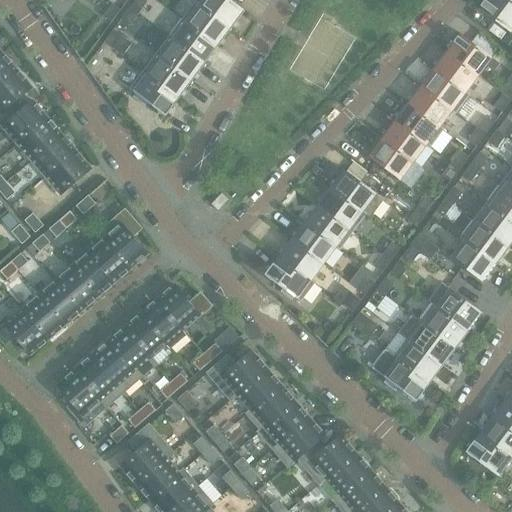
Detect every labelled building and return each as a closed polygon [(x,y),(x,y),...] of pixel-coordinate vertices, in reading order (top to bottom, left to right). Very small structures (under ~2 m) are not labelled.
[(138,14),(147,2),(143,0),(135,0),(130,8),(138,14)] [(244,12),(228,0),(201,0),(199,4),(195,1),(194,2),(231,30),(244,12)] [(511,6),(503,0),(484,0),(477,9),(510,34),(511,31),(511,6)] [(231,30),(194,2),(181,20),(218,47),(231,30)] [(111,23),(120,11),(112,4),(102,17),(111,23)] [(129,26),(138,14),(130,8),(121,20),(129,26)] [(218,47),(181,20),(168,37),(205,64),(218,47)] [(132,44),(113,30),(104,43),(123,57),(132,44)] [(500,64),(459,34),(445,52),(478,77),(486,82),(500,64)] [(205,64),(168,37),(155,54),(192,81),(205,64)] [(511,40),(508,37),(503,43),(511,49),(511,48),(511,40)] [(478,77),(445,52),(432,69),(469,97),(470,95),(466,93),(478,77)] [(0,84),(16,70),(2,54),(0,55),(0,84)] [(192,81),(155,54),(142,72),(179,98),(192,81)] [(469,97),(432,69),(419,86),(456,114),(469,97)] [(22,111),(14,102),(31,88),(16,70),(0,84),(0,126),(2,129),(22,111)] [(179,98),(142,72),(129,90),(135,95),(132,98),(144,107),(147,104),(165,117),(179,98)] [(511,73),(501,89),(511,97),(511,73)] [(456,114),(419,86),(406,104),(443,131),(444,130),(440,127),(451,112),(455,115),(456,114)] [(502,113),(511,101),(502,95),(493,107),(502,113)] [(16,145),(47,119),(33,101),(22,111),(2,129),(16,145)] [(443,131),(406,104),(393,121),(430,149),(443,131)] [(485,136),(494,124),(485,117),(476,129),(485,136)] [(30,162),(61,135),(47,119),(16,145),(30,162)] [(430,149),(393,121),(380,139),(413,163),(425,147),(429,150),(430,149)] [(476,148),(485,136),(476,129),(467,141),(476,148)] [(496,149),(505,137),(496,130),(487,142),(496,149)] [(44,178),(76,151),(61,135),(30,162),(44,178)] [(413,163),(380,139),(367,157),(400,181),(413,163)] [(60,195),(91,169),(76,151),(44,178),(60,195)] [(459,170),(468,158),(459,152),(450,164),(459,170)] [(479,171),(488,159),(479,153),(470,165),(479,171)] [(450,182),(459,170),(450,164),(441,176),(450,182)] [(470,183),(479,171),(470,165),(461,177),(470,183)] [(511,168),(498,186),(511,196),(511,168)] [(384,200),(343,170),(329,188),(366,215),(370,218),(384,200)] [(15,193),(6,183),(0,187),(0,193),(6,201),(15,193)] [(511,196),(498,186),(486,203),(511,223),(511,196)] [(453,205),(462,194),(453,187),(444,199),(453,205)] [(366,215),(329,188),(317,205),(353,233),(366,215)] [(228,201),(221,194),(210,205),(218,212),(228,201)] [(83,215),(95,204),(88,196),(75,207),(83,215)] [(425,216),(434,204),(425,197),(416,209),(425,216)] [(444,218),(453,205),(444,199),(435,211),(444,218)] [(511,243),(511,223),(486,203),(473,220),(509,248),(511,243)] [(353,233),(317,205),(303,223),(340,250),(353,233)] [(416,228),(425,216),(416,209),(407,221),(416,228)] [(147,255),(132,237),(141,229),(124,211),(99,233),(131,270),(147,255)] [(66,229),(77,220),(69,212),(59,221),(66,229)] [(43,226),(33,214),(24,221),(35,234),(43,226)] [(509,248),(473,220),(459,238),(496,265),(509,248)] [(56,238),(66,229),(59,221),(49,230),(56,238)] [(340,250),(303,223),(291,240),(323,265),(335,248),(339,251),(340,250)] [(30,238),(19,225),(11,233),(22,245),(30,238)] [(131,270),(99,233),(97,234),(102,240),(88,253),(114,284),(131,270)] [(39,253),(50,244),(43,235),(32,244),(39,253)] [(438,249),(418,235),(410,245),(419,251),(430,260),(438,249)] [(496,265),(459,238),(459,239),(463,242),(450,259),(482,283),(496,265)] [(323,265),(291,240),(278,257),(314,285),(315,284),(311,281),(323,265)] [(391,261),(400,249),(391,243),(382,255),(391,261)] [(410,263),(419,251),(410,245),(401,257),(410,263)] [(114,284),(88,253),(71,267),(98,298),(114,284)] [(29,272),(24,266),(28,263),(20,254),(10,263),(17,272),(23,278),(29,272)] [(382,273),(391,261),(382,255),(373,267),(382,273)] [(314,285),(278,257),(264,276),(282,289),(280,293),(292,302),(294,298),(301,303),(314,285)] [(0,272),(7,281),(17,272),(10,263),(0,271),(0,272)] [(98,298),(71,267),(55,281),(82,312),(98,298)] [(365,296),(374,284),(365,277),(356,290),(365,296)] [(385,297),(394,285),(386,278),(377,290),(385,297)] [(82,312),(55,281),(39,295),(65,326),(82,312)] [(441,283),(428,302),(432,305),(468,332),(482,314),(441,283)] [(184,330),(211,307),(200,294),(189,304),(173,286),(157,300),(184,330)] [(334,299),(333,299),(343,306),(352,294),(343,287),(334,299)] [(395,304),(385,297),(377,290),(368,302),(376,309),(378,307),(388,315),(395,304)] [(352,294),(343,306),(352,313),(361,301),(352,294)] [(65,326),(39,295),(22,309),(49,340),(65,326)] [(187,334),(184,330),(157,300),(140,314),(170,349),(187,334)] [(432,305),(419,322),(455,349),(468,332),(432,305)] [(49,340),(22,309),(0,328),(0,339),(5,346),(15,337),(31,355),(49,340)] [(360,313),(351,325),(360,332),(369,320),(360,313)] [(170,349),(140,314),(124,328),(151,359),(165,346),(168,350),(170,349)] [(411,316),(398,333),(443,367),(455,349),(419,322),(411,316)] [(369,320),(360,332),(369,339),(378,327),(369,320)] [(151,359),(124,328),(108,342),(140,379),(156,365),(151,359)] [(398,333),(385,350),(430,384),(443,367),(398,333)] [(222,352),(238,338),(234,334),(218,347),(222,352)] [(140,379),(108,342),(91,356),(123,393),(140,379)] [(211,362),(222,352),(218,347),(215,344),(203,354),(211,362)] [(385,350),(371,368),(386,380),(383,383),(395,392),(398,389),(416,402),(430,384),(385,350)] [(229,400),(266,368),(252,352),(235,366),(227,357),(207,374),(215,383),(229,400)] [(199,372),(211,362),(203,354),(192,364),(199,372)] [(123,393),(91,356),(75,370),(107,407),(123,393)] [(249,411),(280,385),(266,368),(229,400),(231,402),(237,397),(249,411)] [(107,407),(75,370),(57,386),(73,404),(67,408),(83,427),(107,407)] [(177,391),(188,382),(180,374),(170,383),(177,391)] [(167,400),(177,391),(170,383),(159,392),(167,400)] [(259,430),(294,401),(280,385),(249,411),(245,414),(259,430)] [(196,405),(185,392),(176,400),(187,412),(196,405)] [(511,405),(505,400),(492,417),(511,432),(511,405)] [(271,449),(308,417),(294,401),(259,430),(257,433),(271,449)] [(145,420),(156,411),(148,403),(138,412),(145,420)] [(183,417),(173,405),(164,412),(175,424),(183,417)] [(135,429),(145,420),(138,412),(127,421),(135,429)] [(316,442),(324,435),(308,417),(271,449),(287,467),(296,459),(306,470),(312,465),(310,463),(324,451),(316,442)] [(511,432),(492,417),(479,434),(511,459),(511,432)] [(134,484),(171,452),(148,425),(128,443),(137,453),(120,467),(134,484)] [(222,436),(213,425),(205,433),(214,443),(222,436)] [(116,445),(129,434),(121,426),(109,436),(116,445)] [(511,465),(511,459),(479,434),(465,453),(501,480),(511,465)] [(232,447),(222,436),(214,443),(223,454),(232,447)] [(319,485),(356,454),(341,436),(324,451),(310,463),(312,465),(306,470),(319,485)] [(210,448),(201,438),(193,445),(202,455),(210,448)] [(219,459),(210,448),(202,455),(211,466),(219,459)] [(134,484),(148,500),(179,473),(167,459),(173,454),(171,452),(134,484)] [(333,501),(370,470),(356,454),(319,485),(333,501)] [(251,469),(242,458),(233,466),(242,476),(251,469)] [(260,479),(251,469),(242,476),(251,487),(260,479)] [(158,511),(167,511),(197,486),(182,470),(179,473),(148,500),(158,511)] [(341,511),(353,511),(384,486),(370,470),(333,501),(341,511)] [(240,483),(230,471),(221,478),(231,490),(240,483)] [(250,494),(240,483),(231,490),(241,501),(250,494)] [(212,505),(198,488),(197,486),(167,511),(212,511),(209,508),(212,505)] [(387,511),(398,503),(384,486),(353,511),(387,511)] [(286,511),(287,511),(277,500),(269,507),(273,511),(286,511)] [(406,511),(398,503),(387,511),(406,511)]
